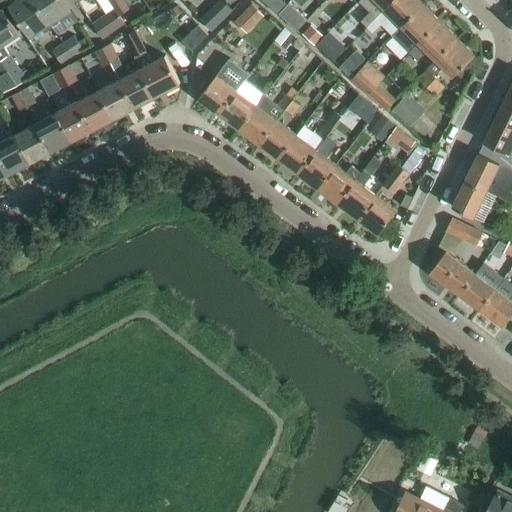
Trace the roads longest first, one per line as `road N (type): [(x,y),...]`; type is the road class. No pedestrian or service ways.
road 1 (secondary): [(0,223),(145,145),(181,142),(388,287)]
road 2 (residential): [(388,287),(501,53)]
road 3 (secondary): [(388,287),(511,381)]
